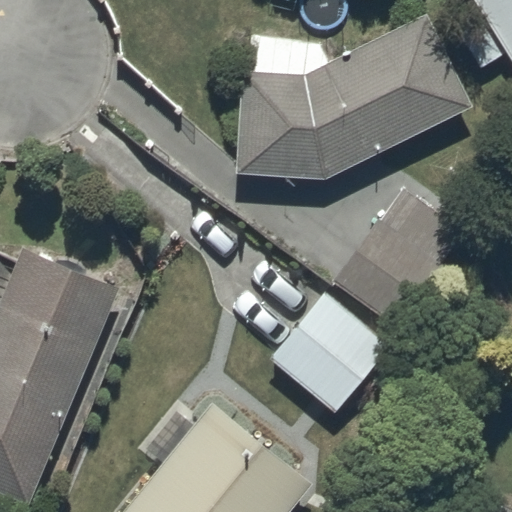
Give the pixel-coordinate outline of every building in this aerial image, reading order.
[(474,91),(428,0),(417,0),(343,41),(322,40),(323,25),(260,22),(259,32),(249,31),(248,46),(256,46),(256,57),(240,57),(234,160),(324,165),(474,91)] [(511,0),(481,0),(484,5),(457,22),(481,60),(511,40),(511,0)] [(402,174),(333,267),(398,316),(468,223),(402,174)] [(0,479),(28,491),(120,267),(25,229),(0,289),(0,479)] [(389,331),(326,278),(265,343),(332,399),(389,331)] [(213,387),(108,511),(275,511),(312,467),(213,387)] [(511,511),(511,499),(499,494),(490,511),(511,511)]
